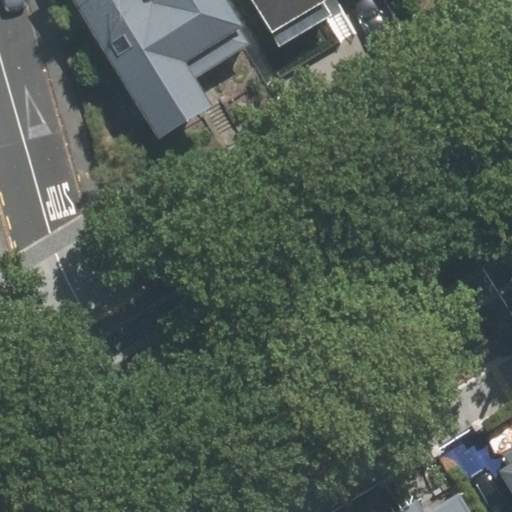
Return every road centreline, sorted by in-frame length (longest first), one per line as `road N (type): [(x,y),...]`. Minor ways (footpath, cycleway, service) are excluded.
road 1 (secondary): [(125,410),(511,170)]
road 2 (residential): [(125,410),(64,265),(0,53)]
road 3 (secondary): [(0,487),(125,410)]
